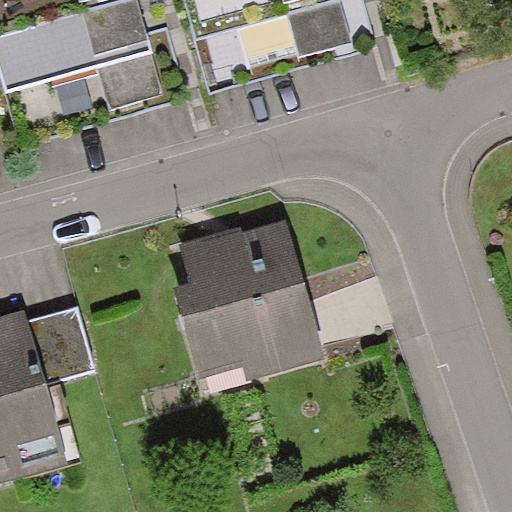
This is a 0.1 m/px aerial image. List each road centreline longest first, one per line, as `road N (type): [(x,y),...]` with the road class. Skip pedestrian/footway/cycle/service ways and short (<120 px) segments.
road 1 (residential): [(0,237),(393,137)]
road 2 (residential): [(510,511),(393,137)]
road 3 (residential): [(393,137),(511,99)]
